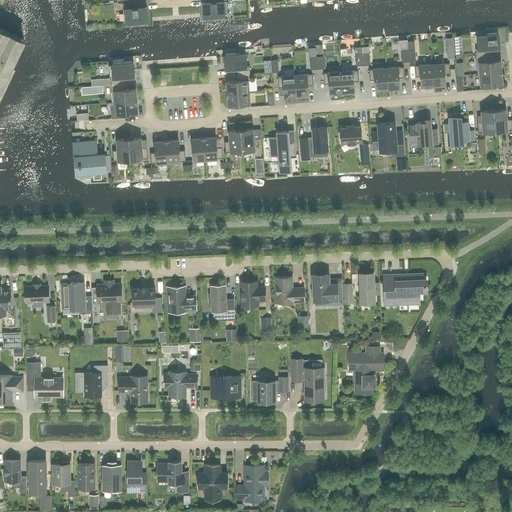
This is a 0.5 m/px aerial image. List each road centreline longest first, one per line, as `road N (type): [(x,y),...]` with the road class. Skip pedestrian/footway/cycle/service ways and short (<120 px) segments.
road 1 (residential): [(0,443),(358,445),(444,287),(446,263)]
road 2 (residential): [(0,272),(168,273),(232,270),(247,261),(434,254),(446,263)]
road 3 (residential): [(511,94),(215,118)]
road 4 (residential): [(151,122),(150,94),(213,88),(215,118)]
